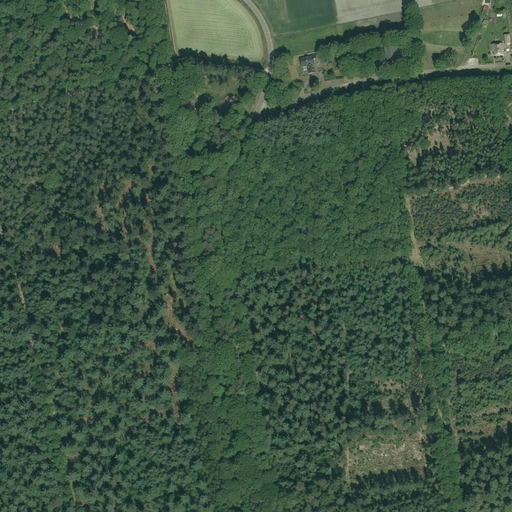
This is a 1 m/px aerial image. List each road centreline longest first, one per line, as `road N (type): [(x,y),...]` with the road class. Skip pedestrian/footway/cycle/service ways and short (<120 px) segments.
road 1 (unclassified): [(267,511),(221,229),(221,203),(259,104)]
road 2 (unclassified): [(259,104),(359,80),(511,65)]
road 3 (track): [(455,511),(430,341),(511,328)]
road 4 (track): [(326,266),(349,364),(346,446),(360,511)]
road 5 (track): [(45,0),(146,71)]
road 6 (track): [(392,76),(408,198)]
